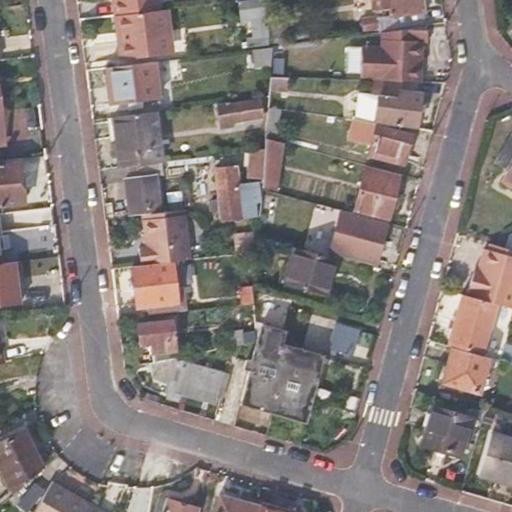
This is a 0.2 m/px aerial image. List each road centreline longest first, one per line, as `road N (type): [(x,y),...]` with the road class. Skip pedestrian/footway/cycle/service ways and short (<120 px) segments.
road 1 (residential): [(53,0),(109,408),(361,489)]
road 2 (residential): [(361,489),(477,61)]
